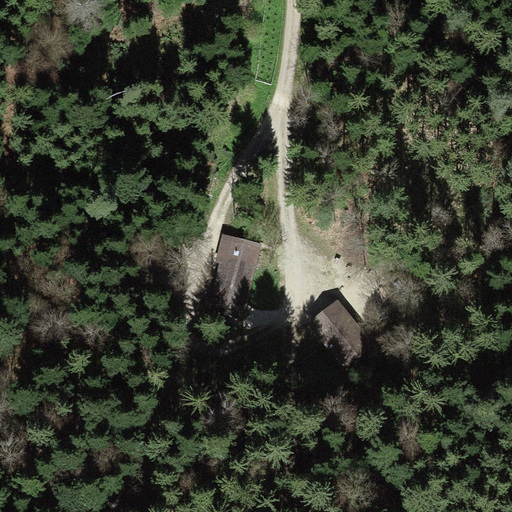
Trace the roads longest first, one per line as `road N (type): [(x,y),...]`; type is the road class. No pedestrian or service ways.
road 1 (track): [(112,511),(159,430),(206,236),(292,68),(301,0)]
road 2 (track): [(292,68),(290,511)]
road 3 (track): [(176,380),(291,325)]
